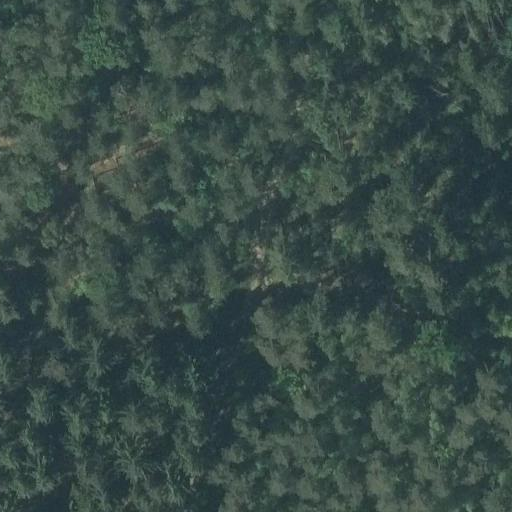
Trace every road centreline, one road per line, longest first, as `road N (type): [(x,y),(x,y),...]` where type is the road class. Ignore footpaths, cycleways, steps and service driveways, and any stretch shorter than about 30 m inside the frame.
road 1 (track): [(245,246),(167,511)]
road 2 (track): [(245,246),(511,314)]
road 3 (track): [(320,0),(245,246)]
